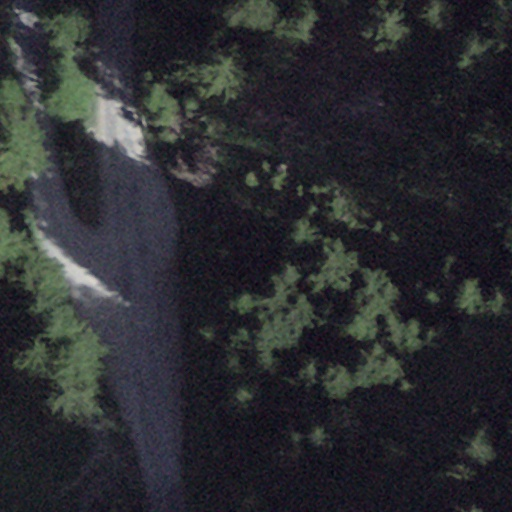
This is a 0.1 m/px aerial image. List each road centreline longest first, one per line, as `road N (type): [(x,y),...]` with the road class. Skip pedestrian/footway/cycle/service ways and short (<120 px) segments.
road 1 (track): [(157,340),(71,258),(12,0)]
road 2 (track): [(157,340),(130,180),(116,0)]
road 3 (track): [(192,511),(157,340)]
